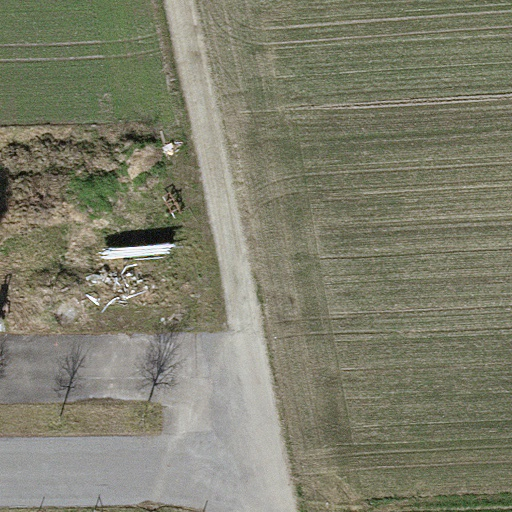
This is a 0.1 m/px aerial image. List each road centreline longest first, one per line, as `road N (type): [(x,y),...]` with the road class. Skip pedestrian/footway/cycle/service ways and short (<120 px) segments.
road 1 (track): [(276,481),(177,0)]
road 2 (track): [(276,481),(0,489)]
road 3 (track): [(0,370),(252,362)]
